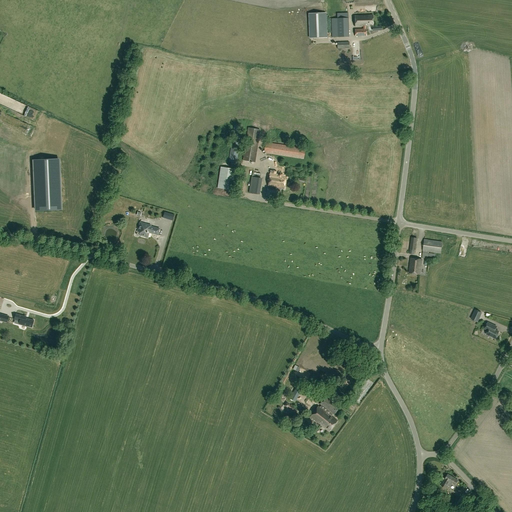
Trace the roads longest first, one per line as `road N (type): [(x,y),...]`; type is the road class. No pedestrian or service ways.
road 1 (unclassified): [(380,348),(268,304),(0,234)]
road 2 (tertiary): [(398,223),(415,83),(387,0)]
road 3 (unknown): [(398,223),(268,200),(263,180)]
road 4 (unclassified): [(440,455),(511,343)]
road 5 (tertiary): [(380,348),(398,223)]
